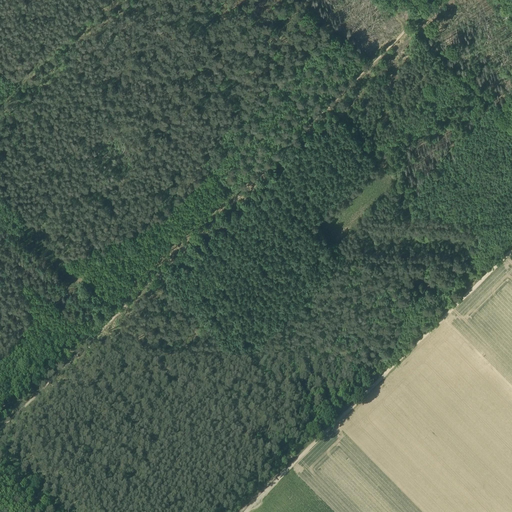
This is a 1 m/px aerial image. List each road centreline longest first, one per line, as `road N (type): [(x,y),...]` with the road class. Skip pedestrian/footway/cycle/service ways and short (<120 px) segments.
road 1 (track): [(0,428),(436,0)]
road 2 (track): [(511,250),(244,511)]
road 3 (track): [(156,270),(242,355),(340,261),(336,249)]
